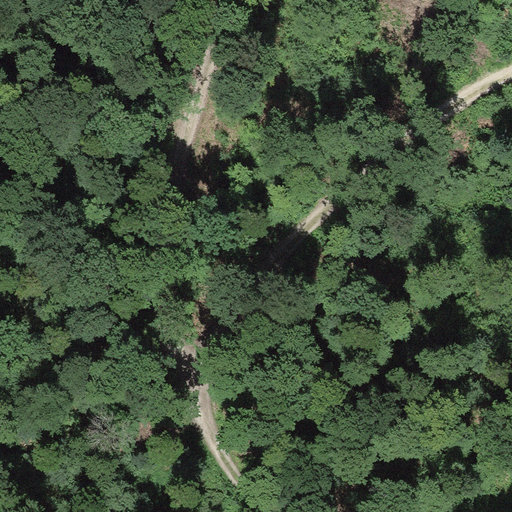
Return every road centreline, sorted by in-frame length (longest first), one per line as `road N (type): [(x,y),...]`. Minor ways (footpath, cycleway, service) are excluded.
road 1 (track): [(511,93),(445,140),(303,280),(212,416),(270,511)]
road 2 (track): [(315,0),(200,230),(181,302),(196,386),(212,416)]
